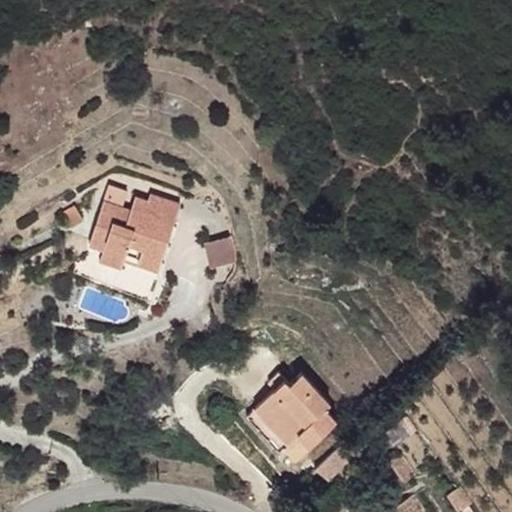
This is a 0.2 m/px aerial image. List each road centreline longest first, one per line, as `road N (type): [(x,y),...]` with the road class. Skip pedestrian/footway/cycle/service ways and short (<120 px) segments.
road 1 (unknown): [(0,384),(181,314),(197,276),(201,218)]
road 2 (unclassified): [(241,511),(156,491),(76,495),(37,502),(28,511)]
road 3 (unknown): [(93,494),(70,454),(0,431)]
